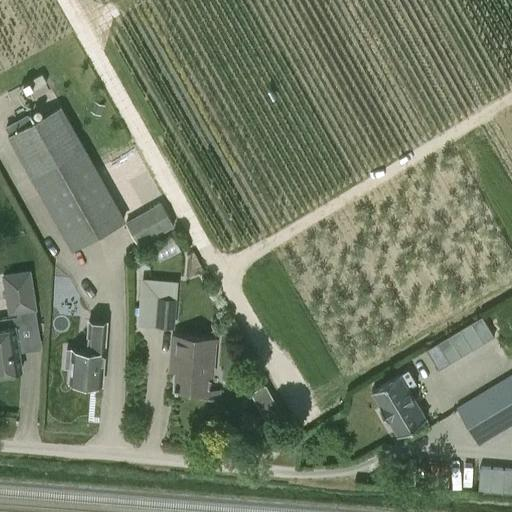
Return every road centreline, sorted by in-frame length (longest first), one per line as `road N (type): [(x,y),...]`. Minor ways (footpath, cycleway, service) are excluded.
road 1 (track): [(239,467),(303,421),(103,69),(96,31),(129,0)]
road 2 (residential): [(348,472),(0,448)]
road 3 (track): [(511,99),(220,275)]
